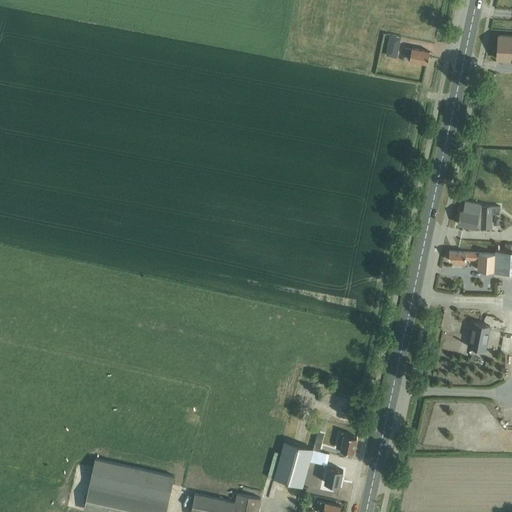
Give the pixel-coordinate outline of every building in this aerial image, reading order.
[(511,35),(498,35),(497,59),(511,59),(511,35)] [(388,40),(385,53),(395,55),(398,42),(388,40)] [(429,50),(411,47),(405,46),(403,52),(410,53),(408,59),(426,63),(429,50)] [(460,211),(457,223),(474,227),(479,228),(479,227),(490,228),(490,213),(499,213),(499,206),(480,205),(480,204),(465,200),(462,211),(460,211)] [(511,271),(511,249),(495,249),(495,253),(447,250),(447,259),(454,259),(454,263),(464,263),(464,259),(477,260),(477,269),(511,271)] [(488,325),(472,321),(466,345),(482,349),(488,325)] [(340,449),(353,452),(356,436),(338,432),(336,444),(340,445),(340,449)] [(283,440),(273,479),(275,479),(288,483),(302,486),(312,448),(283,440)] [(167,502),(173,476),(94,458),(88,484),(167,502)] [(327,466),(324,482),(339,485),(343,470),(327,466)] [(308,493),(346,502),(349,489),(311,480),(308,493)] [(165,511),(167,503),(88,485),(84,505),(115,511),(165,511)] [(232,511),(235,500),(194,492),(190,511),(232,511)] [(256,511),(260,498),(236,493),(235,500),(232,511),(256,511)] [(339,511),(341,505),(320,501),(317,511),(339,511)]
